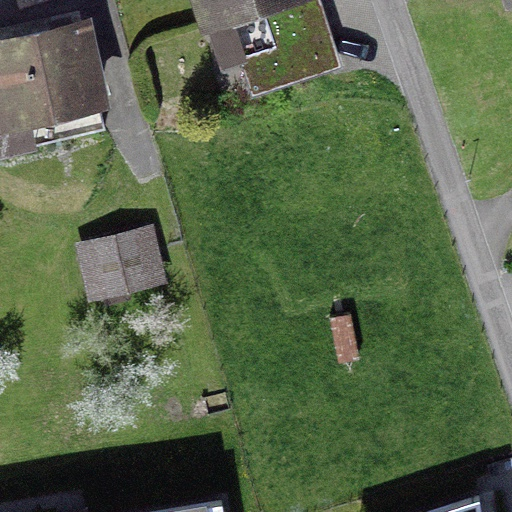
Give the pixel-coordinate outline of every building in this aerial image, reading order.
[(197,0),(204,21),(269,0),(197,0)] [(358,0),(328,0),(344,47),(371,38),(358,0)] [(0,100),(0,154),(101,130),(78,25),(0,43),(0,95),(1,100),(0,100)] [(140,231),(81,245),(93,295),(152,281),(140,231)] [(226,511),(223,495),(133,511),(226,511)] [(486,511),(484,495),(430,511),(486,511)]
